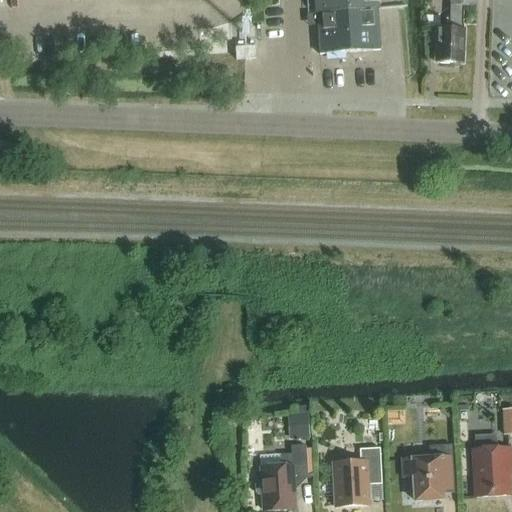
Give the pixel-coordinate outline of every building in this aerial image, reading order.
[(315,0),(317,16),(318,16),(321,56),(382,52),(379,11),(380,11),(379,0),(315,0)] [(450,0),(450,8),(450,30),(438,30),(436,65),(463,66),(464,31),(463,31),(464,8),(476,8),(476,0),(450,0)] [(256,48),(236,49),(237,61),(257,60),(256,48)] [(307,415),(291,416),(292,441),(308,440),(307,415)] [(258,484),(255,487),(256,494),(259,497),(263,497),(263,498),(263,511),(273,511),(296,511),(295,492),(294,480),(308,479),(308,476),(306,447),(291,448),(292,456),(260,458),(262,484),(258,484)] [(453,491),(453,477),(454,477),(452,447),(429,448),(430,460),(403,462),(404,479),(414,478),(415,503),(443,501),(443,492),(453,491)] [(511,451),(511,449),(473,452),(476,499),(511,497),(509,468),(511,468),(511,451)] [(334,467),(336,508),(369,506),(368,476),(382,476),(380,450),(360,452),(361,466),(334,467)]
